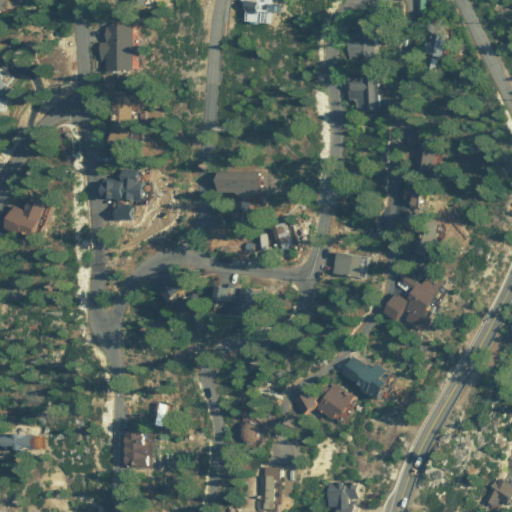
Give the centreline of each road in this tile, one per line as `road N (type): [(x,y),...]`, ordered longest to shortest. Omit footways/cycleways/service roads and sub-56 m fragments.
road 1 (residential): [(211,511),(218,431),(208,370),(217,356),(299,321),(329,208),(333,22),(353,0)]
road 2 (residential): [(122,511),(119,343),(97,319),(94,296),(99,249),(75,0)]
road 3 (residential): [(283,450),(293,388),(341,350),(383,288),(410,0)]
road 4 (primary): [(395,511),(432,417),(511,270)]
road 5 (residential): [(197,250),(222,0)]
road 6 (residential): [(307,273),(197,250),(177,254),(136,275),(121,301),(119,343)]
road 7 (residential): [(0,191),(54,118),(84,104)]
